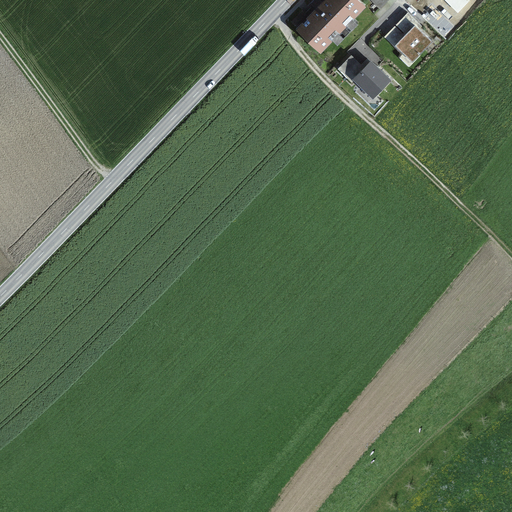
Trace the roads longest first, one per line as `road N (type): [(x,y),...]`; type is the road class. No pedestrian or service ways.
road 1 (secondary): [(286,0),(0,296)]
road 2 (track): [(511,258),(328,87),(272,15)]
